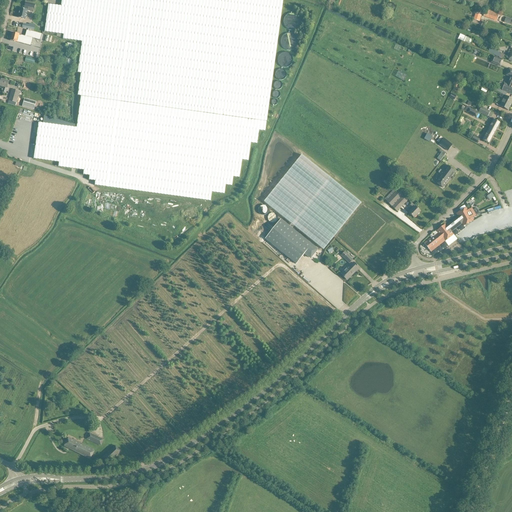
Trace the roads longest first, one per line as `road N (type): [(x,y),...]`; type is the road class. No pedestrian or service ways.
road 1 (secondary): [(75,479),(121,476),(170,458),(257,397),(346,314)]
road 2 (track): [(97,418),(277,265),(343,317)]
road 3 (residential): [(418,267),(416,243),(486,171),(511,129)]
